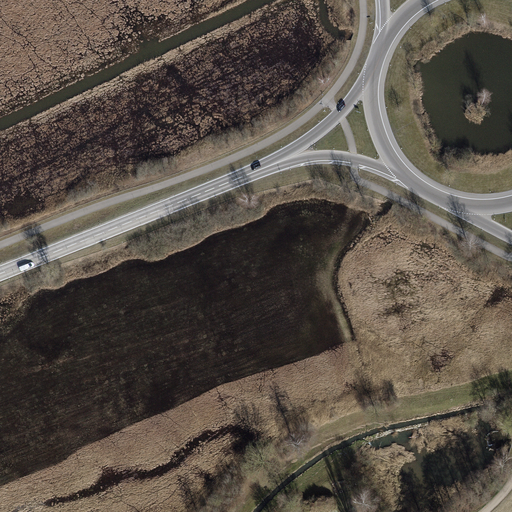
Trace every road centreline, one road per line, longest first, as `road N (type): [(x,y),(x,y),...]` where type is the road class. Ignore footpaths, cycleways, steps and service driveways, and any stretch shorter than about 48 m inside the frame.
road 1 (secondary): [(0,272),(281,161)]
road 2 (secondary): [(374,64),(339,115),(281,161)]
road 3 (secondary): [(281,161),(327,155),(401,171)]
